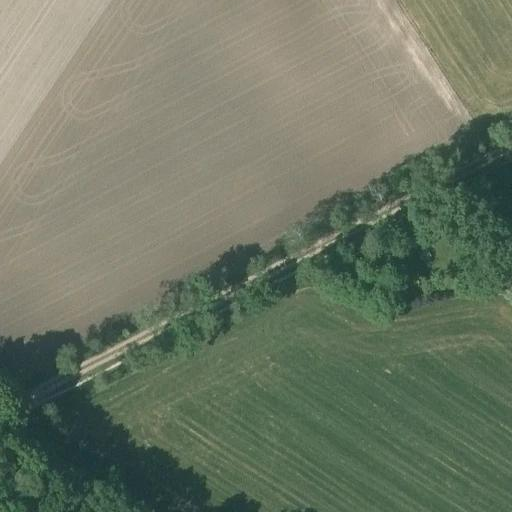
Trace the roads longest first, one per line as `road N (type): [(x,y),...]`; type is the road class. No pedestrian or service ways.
road 1 (track): [(0,415),(511,145)]
road 2 (track): [(0,423),(135,511)]
